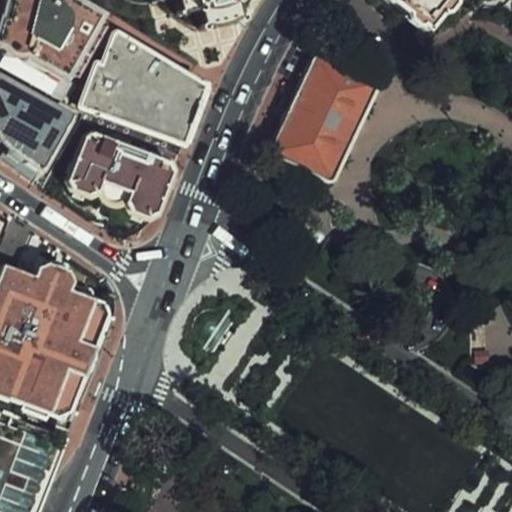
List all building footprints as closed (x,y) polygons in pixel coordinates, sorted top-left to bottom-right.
[(2,0),(0,9),(0,49),(1,51),(19,55),(63,79),(97,14),(74,0),(2,0)] [(172,0),(176,14),(193,12),(201,27),(236,22),(235,4),(242,0),(172,0)] [(467,0),(384,0),(436,43),(467,0)] [(209,86),(116,29),(106,68),(95,65),(79,107),(185,148),(209,86)] [(378,83),(316,54),(269,151),(331,181),(378,83)] [(0,79),(0,154),(4,160),(47,192),(82,129),(0,79)] [(172,166),(86,134),(65,184),(82,205),(97,203),(104,214),(122,221),(133,226),(148,224),(164,202),(172,166)] [(0,258),(0,397),(62,416),(73,406),(109,306),(71,293),(77,276),(64,265),(38,257),(35,269),(0,258)] [(0,441),(0,511),(14,511),(38,455),(0,441)]
